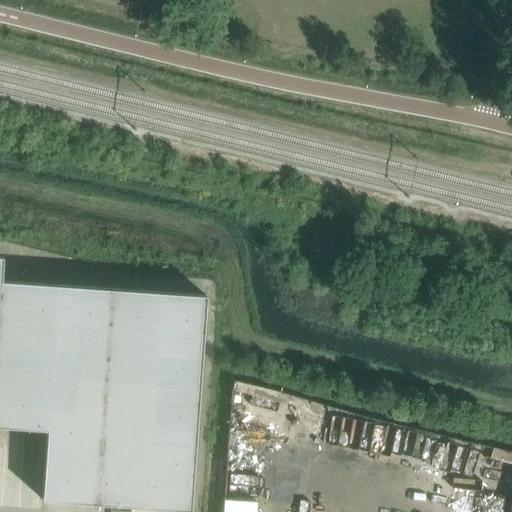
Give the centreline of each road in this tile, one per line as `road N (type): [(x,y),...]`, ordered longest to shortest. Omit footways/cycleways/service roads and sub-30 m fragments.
road 1 (unclassified): [(507,127),(0,13)]
road 2 (unclassified): [(503,0),(507,127)]
